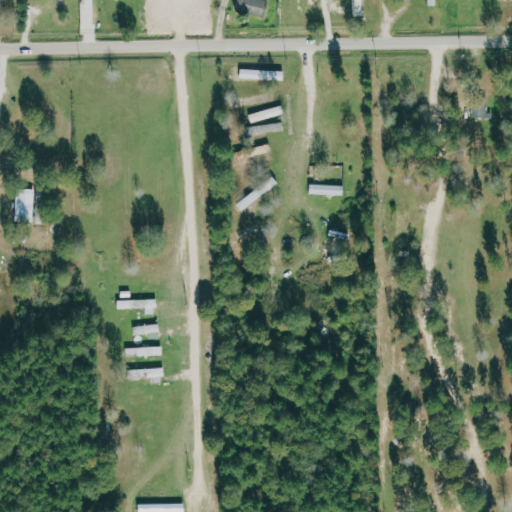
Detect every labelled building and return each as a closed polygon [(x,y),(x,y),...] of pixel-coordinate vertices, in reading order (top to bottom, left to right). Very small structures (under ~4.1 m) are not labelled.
[(83,0),(84,17),(95,18),(94,0),(83,0)] [(272,0),(240,0),(238,13),(270,17),(272,0)] [(356,0),(357,17),(367,16),(366,0),(356,0)] [(233,82),(267,81),(267,72),(233,73),(233,82)] [(277,92),(234,100),(237,111),(279,103),(277,92)] [(252,115),(254,123),(287,115),(285,106),(252,115)] [(476,120),(494,119),(494,108),(476,108),(476,120)] [(282,132),(281,124),(254,129),(255,137),(282,132)] [(239,152),(240,161),(276,156),(275,148),(239,152)] [(282,227),(293,226),(291,182),(280,182),(282,227)] [(314,195),(348,196),(348,186),(314,185),(314,195)] [(20,221),(38,222),(39,191),(20,190),(20,221)] [(121,301),(122,310),(149,309),(150,315),(160,315),(160,300),(121,301)] [(138,336),(153,334),(154,339),(163,338),(162,324),(137,327),(138,336)] [(130,357),(167,356),(166,347),(130,348),(130,357)] [(156,383),(168,383),(167,369),(138,370),(139,378),(155,378),(156,383)]
